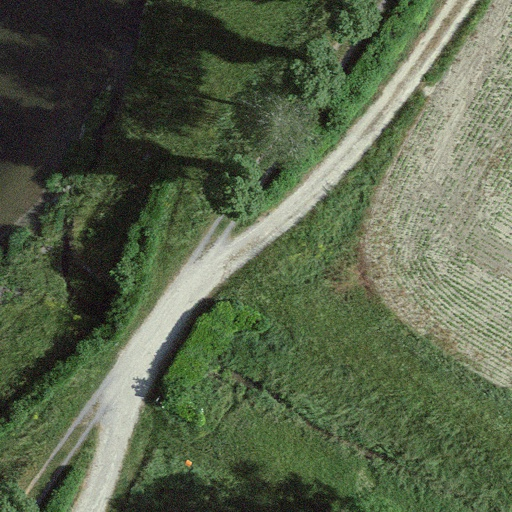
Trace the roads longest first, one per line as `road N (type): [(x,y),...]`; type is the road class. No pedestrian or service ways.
road 1 (track): [(468,0),(336,172),(193,294),(153,344),(91,511)]
road 2 (track): [(382,0),(153,344),(23,511)]
